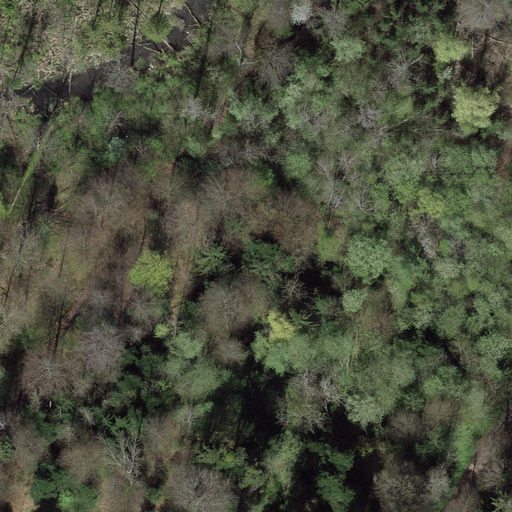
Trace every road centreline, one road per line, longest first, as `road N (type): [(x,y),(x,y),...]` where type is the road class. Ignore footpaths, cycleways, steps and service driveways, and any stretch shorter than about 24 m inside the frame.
road 1 (track): [(0,419),(206,126),(326,0)]
road 2 (track): [(445,511),(511,409)]
